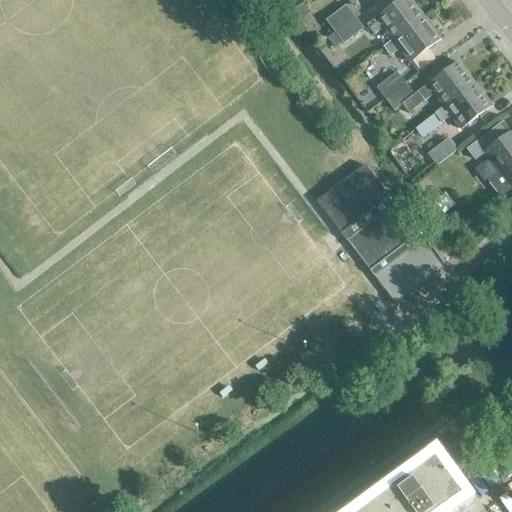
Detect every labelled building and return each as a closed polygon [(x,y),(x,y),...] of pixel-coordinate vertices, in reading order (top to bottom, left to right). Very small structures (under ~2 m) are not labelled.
[(423,18),(409,0),(399,0),(366,26),(373,36),(383,28),(392,41),(392,40),(393,41),(423,18)] [(294,12),(294,13),(301,22),(301,21),(309,15),(302,6),(294,12)] [(344,6),(324,20),(333,33),(353,18),(344,6)] [(334,48),(361,29),(353,18),(333,33),(327,38),(334,48)] [(392,40),(392,41),(393,41),(383,49),(390,57),(399,50),(409,63),(440,40),(423,18),(393,41),(392,40)] [(474,84),(457,62),(413,96),(405,84),(385,99),(394,110),(401,104),(408,113),(432,94),(443,107),(474,84)] [(377,88),(385,99),(405,84),(396,73),(377,88)] [(428,132),(440,123),(449,116),(460,130),(491,107),(474,84),(443,107),(421,124),(428,132)] [(511,134),(502,121),(472,143),(464,150),(473,161),(481,154),(495,173),(489,178),(488,183),(498,195),(502,196),(511,189),(509,186),(511,183),(511,134)] [(435,166),(454,151),(445,139),(426,154),(435,166)] [(370,272),(417,235),(364,166),(316,202),(346,241),(370,272)] [(396,305),(443,268),(421,239),(374,276),(396,305)] [(377,501),(362,511),(444,511),(461,500),(433,460),(406,480),(402,476),(374,497),(377,501)]
